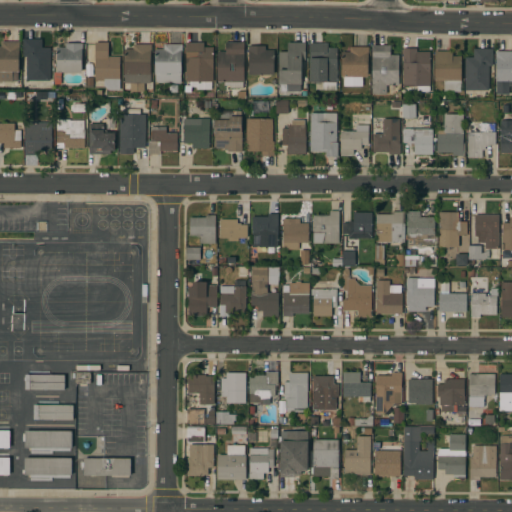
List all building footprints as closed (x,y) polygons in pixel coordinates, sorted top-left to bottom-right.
[(25,80),(25,56),(22,56),(22,39),(41,39),(41,47),(48,47),(50,49),(50,53),(49,54),(50,80),(25,80)] [(18,42),(18,72),(12,72),(12,81),(0,81),(0,47),(1,47),(1,42),(18,42)] [(103,81),(94,81),(94,42),(107,42),(108,56),(119,56),(119,90),(108,90),(103,86),(103,81)] [(212,82),(185,82),(185,42),(203,42),(203,47),(213,47),(212,82)] [(244,42),(243,82),(242,82),(242,88),(229,88),(229,86),(223,86),(223,82),(216,82),(217,52),(225,52),(225,42),(244,42)] [(305,42),(305,60),(300,60),(300,91),(279,91),(279,71),(278,71),(278,52),(287,52),(287,42),(305,42)] [(60,84),(54,84),(53,72),(56,70),(56,47),(65,47),(65,43),(82,43),(82,50),(81,50),(81,72),(61,72),(60,84)] [(327,43),(327,47),(337,48),(337,82),(335,82),(335,90),(322,90),(322,82),(309,82),(309,43),(327,43)] [(151,44),(151,52),(150,52),(150,83),(144,83),(143,92),(129,92),(129,83),(123,83),(124,49),(132,49),(132,44),(151,44)] [(181,44),(181,51),(180,83),(154,83),(154,49),(163,49),(163,44),(181,44)] [(398,85),(386,85),(386,94),(371,94),(371,45),(390,45),(390,55),(398,55),(398,85)] [(265,46),(265,50),(273,50),(273,75),(248,75),(248,46),(265,46)] [(368,47),(367,76),(362,76),(362,86),(343,86),(343,77),(341,77),(341,52),(349,52),(350,47),(368,47)] [(403,48),(416,48),(416,51),(429,51),(429,92),(417,92),(417,86),(402,86),(403,48)] [(464,90),(465,57),(473,57),(473,48),(492,49),(492,66),(488,66),(488,90),(464,90)] [(452,51),(452,56),(461,56),(461,92),(443,92),(443,81),(434,80),(434,51),(452,51)] [(511,51),(511,81),(509,81),(508,94),(495,94),(496,57),(495,57),(495,51),(511,51)] [(169,93),(169,85),(177,85),(177,93),(169,93)] [(288,100),(288,114),(275,113),(275,100),(288,100)] [(203,101),(211,101),(211,110),(203,110),(203,101)] [(72,112),(72,103),(85,104),(85,112),(72,112)] [(402,104),(415,104),(415,117),(402,117),(402,104)] [(119,113),(145,113),(145,148),(133,148),(133,154),(119,154),(119,113)] [(310,113),(336,113),(336,142),(337,142),(337,157),(325,157),(325,151),(310,151),(310,113)] [(463,114),(463,143),(464,143),(464,157),(461,156),(452,155),(452,152),(436,152),(436,134),(443,134),(443,114),(463,114)] [(227,152),(227,150),(224,150),(224,148),(214,148),(214,119),(229,120),(229,116),(242,116),(241,152),(227,152)] [(183,118),(209,118),(209,149),(191,148),(191,143),(183,143),(183,118)] [(246,118),(272,119),(272,141),(274,141),(274,156),(261,156),(261,151),(245,151),(246,118)] [(373,134),(382,134),(382,118),(399,119),(399,143),(400,143),(400,155),(388,154),(389,152),(372,152),(373,134)] [(56,148),(56,119),(70,119),(70,120),(83,121),(83,132),(84,132),(84,148),(56,148)] [(282,128),(287,128),(288,125),(290,125),(290,119),(304,120),(304,125),(305,125),(305,130),(307,130),(307,137),(305,137),(305,154),(287,154),(287,145),(281,145),(282,128)] [(500,120),(511,120),(511,153),(499,152),(500,120)] [(51,123),(51,151),(34,151),(34,155),(25,155),(25,122),(51,123)] [(3,147),(3,143),(0,143),(0,123),(14,123),(14,130),(21,130),(21,147),(3,147)] [(89,123),(103,123),(103,133),(115,133),(115,150),(110,150),(110,154),(88,154),(89,123)] [(467,131),(479,132),(479,123),(494,123),(494,132),(495,132),(495,145),(489,145),(489,146),(485,146),(484,150),(482,150),(482,158),(467,157),(467,131)] [(368,144),(361,144),(361,149),(353,149),(353,155),(340,155),(340,131),(356,131),(356,125),(368,125),(368,144)] [(166,126),(166,132),(177,132),(177,151),(160,151),(160,154),(148,154),(148,142),(150,142),(151,126),(166,126)] [(432,154),(414,154),(414,146),(409,146),(409,128),(428,128),(428,135),(432,135),(432,154)] [(338,243),(312,243),(312,215),(329,215),(329,211),(339,211),(338,243)] [(375,242),(376,214),(392,214),(392,211),(403,211),(403,223),(404,223),(404,242),(375,242)] [(406,211),(420,211),(420,217),(434,217),(434,244),(421,244),(421,246),(416,245),(416,244),(412,244),(412,239),(408,239),(408,235),(406,235),(406,211)] [(371,212),(371,239),(354,239),(354,240),(351,240),(351,238),(347,238),(347,233),(341,233),(342,221),(353,221),(353,212),(371,212)] [(438,212),(462,212),(462,221),(466,221),(466,235),(458,235),(458,247),(438,247),(438,212)] [(277,247),(251,247),(252,216),(267,217),(267,214),(278,214),(277,247)] [(498,215),(498,248),(484,248),(484,243),(477,243),(477,237),(474,237),(474,214),(498,215)] [(205,217),(205,215),(215,215),(215,244),(199,243),(200,236),(189,235),(189,217),(205,217)] [(511,217),(511,250),(501,250),(501,234),(502,234),(502,223),(509,223),(509,217),(511,217)] [(282,218),(299,218),(299,223),(308,223),(308,243),(298,243),(298,250),(282,249),(282,218)] [(238,238),(238,241),(228,241),(228,238),(219,238),(219,219),(237,219),(237,223),(240,223),(240,224),(247,225),(247,238),(238,238)] [(374,245),(384,245),(383,261),(373,261),(374,245)] [(488,259),(468,259),(468,245),(481,245),(480,253),(488,250),(488,259)] [(200,247),(199,260),(185,260),(185,247),(200,247)] [(300,265),(300,250),(308,250),(308,265),(300,265)] [(342,251),(355,251),(355,252),(358,252),(358,255),(355,255),(355,266),(342,266),(342,251)] [(267,267),(267,292),(278,292),(278,316),(262,316),(262,311),(257,311),(257,306),(250,305),(250,292),(251,292),(251,267),(267,267)] [(371,285),(371,317),(357,317),(357,311),(343,311),(343,299),(346,299),(346,291),(342,291),(342,276),(346,276),(346,279),(354,279),(354,280),(359,285),(371,285)] [(406,278),(434,278),(433,307),(425,307),(425,311),(408,311),(408,306),(406,306),(406,278)] [(375,314),(376,280),(389,280),(389,285),(400,285),(400,293),(402,293),(402,314),(375,314)] [(216,307),(206,307),(206,316),(187,315),(187,286),(192,286),(192,281),(206,282),(206,285),(216,285),(216,307)] [(466,312),(438,311),(438,293),(440,293),(440,281),(448,281),(448,293),(466,293),(466,312)] [(282,286),(289,286),(289,283),(295,283),(295,282),(301,282),(301,283),(309,283),(308,314),(292,313),(292,316),(282,316),(282,286)] [(511,317),(500,317),(500,282),(511,282),(511,317)] [(245,313),(229,313),(229,316),(216,316),(216,304),(219,304),(219,286),(245,286),(245,313)] [(312,316),(313,295),(310,295),(310,289),(313,289),(336,289),(336,291),(342,292),(341,307),(331,307),(331,316),(312,316)] [(485,293),(485,296),(490,296),(490,289),(497,289),(497,297),(496,297),(496,314),(480,314),(479,317),(470,317),(470,293),(485,293)] [(90,372),(89,384),(75,384),(75,372),(90,372)] [(245,403),(226,403),(226,396),(220,396),(221,392),(215,392),(215,378),(225,378),(226,372),(245,373),(245,403)] [(265,375),(265,372),(277,372),(277,385),(274,385),(274,396),(269,396),(269,404),(259,404),(259,403),(248,403),(249,375),(265,375)] [(342,372),(359,372),(359,382),(370,382),(370,397),(369,397),(369,402),(357,402),(357,397),(342,397),(342,372)] [(374,413),(375,375),(392,376),(392,372),(401,372),(401,403),(398,403),(398,405),(394,405),(394,403),(389,409),(391,410),(387,415),(384,413),(374,413)] [(307,408),(305,408),(305,412),(286,412),(286,408),(285,408),(285,399),(283,399),(283,382),(288,382),(288,373),(307,373),(307,408)] [(213,404),(198,404),(198,393),(187,393),(188,374),(205,375),(205,376),(214,376),(213,404)] [(494,374),(494,395),(483,395),(483,406),(468,406),(468,374),(494,374)] [(499,374),(511,374),(511,403),(498,403),(499,374)] [(64,375),(64,389),(24,389),(24,375),(64,375)] [(312,375),(333,376),(333,384),(338,384),(338,397),(335,397),(335,410),(312,409),(312,375)] [(431,405),(415,404),(415,403),(407,403),(407,379),(432,379),(431,405)] [(464,396),(464,405),(456,405),(456,412),(440,412),(440,405),(439,405),(439,397),(436,397),(436,384),(443,384),(443,379),(448,379),(463,379),(464,396)] [(72,405),(72,420),(33,419),(33,405),(72,405)] [(393,407),(401,407),(401,410),(403,410),(403,420),(402,420),(402,423),(393,423),(393,407)] [(457,407),(465,407),(465,416),(457,416),(457,407)] [(186,424),(186,409),(203,409),(203,424),(186,424)] [(215,424),(215,411),(228,412),(228,414),(237,414),(237,424),(233,424),(215,424)] [(355,426),(355,419),(366,419),(368,416),(372,416),(372,426),(355,426)] [(432,480),(413,479),(413,476),(402,475),(403,426),(433,427),(433,434),(420,433),(420,441),(419,441),(418,451),(427,451),(427,440),(433,440),(432,480)] [(204,443),(186,442),(186,427),(204,427),(204,443)] [(268,438),(270,438),(270,429),(277,429),(277,438),(276,438),(276,447),(268,447),(268,438)] [(0,430),(9,430),(9,448),(0,448),(0,430)] [(71,431),(71,448),(24,448),(24,430),(71,431)] [(307,431),(307,471),(300,471),(300,475),(294,475),(294,477),(280,477),(280,431),(307,431)] [(449,449),(449,434),(465,434),(465,480),(452,480),(452,474),(444,474),(444,469),(437,469),(437,455),(438,449),(449,449)] [(511,480),(499,480),(499,443),(499,436),(511,435),(511,480)] [(370,474),(344,474),(344,450),(356,450),(356,436),(370,436),(370,474)] [(312,439),(338,440),(338,479),(328,479),(328,476),(312,476),(312,439)] [(187,476),(187,457),(189,457),(189,445),(213,445),(213,467),(207,467),(207,475),(187,476)] [(226,454),(226,445),(244,445),(244,455),(245,455),(245,480),(217,479),(217,454),(226,454)] [(495,477),(479,477),(479,480),(469,480),(469,456),(472,456),(472,445),(495,445),(495,477)] [(249,448),(267,448),(267,449),(273,449),(273,468),(268,468),(268,473),(263,473),(263,479),(248,479),(249,448)] [(400,450),(400,476),(374,476),(374,456),(380,456),(380,450),(400,450)] [(0,457),(9,457),(9,475),(0,474),(0,457)] [(71,458),(71,475),(24,475),(24,458),(71,458)] [(130,458),(130,475),(83,475),(83,458),(130,458)]
